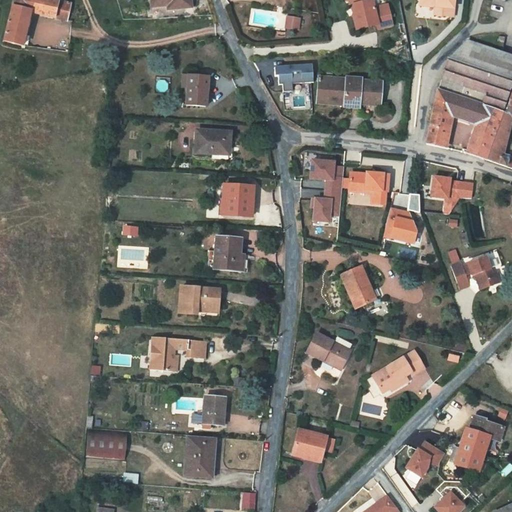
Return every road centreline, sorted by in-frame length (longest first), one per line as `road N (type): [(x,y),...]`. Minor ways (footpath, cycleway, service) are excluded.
road 1 (residential): [(279,137),(293,258),(265,511)]
road 2 (residential): [(328,511),(511,326)]
road 3 (residential): [(511,176),(413,148),(279,137)]
road 4 (residential): [(279,137),(217,0)]
